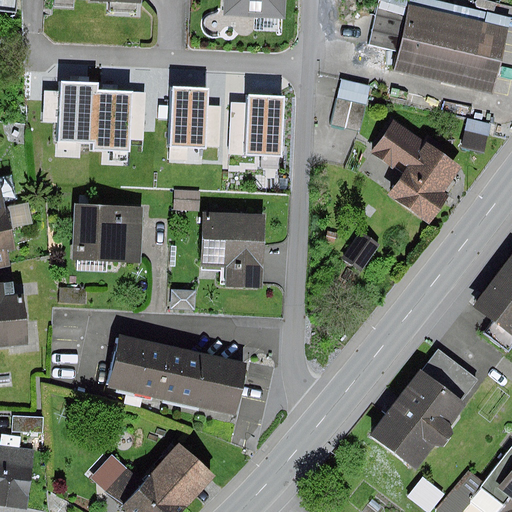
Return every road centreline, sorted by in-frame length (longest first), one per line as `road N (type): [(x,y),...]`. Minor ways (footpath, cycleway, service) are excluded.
road 1 (residential): [(332,413),(310,390),(296,339),(308,65)]
road 2 (primary): [(511,180),(332,413)]
road 3 (residential): [(308,65),(31,51)]
road 4 (primary): [(332,413),(240,511)]
